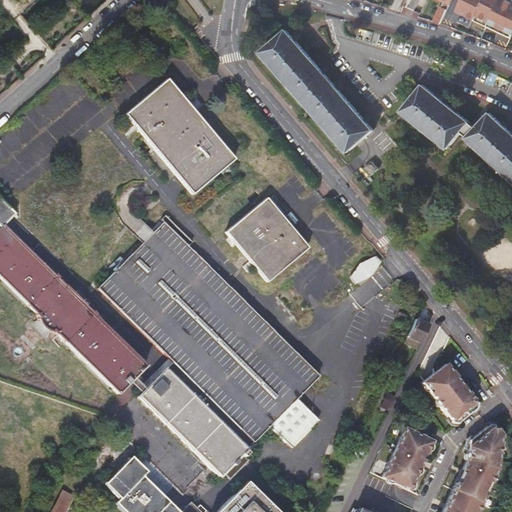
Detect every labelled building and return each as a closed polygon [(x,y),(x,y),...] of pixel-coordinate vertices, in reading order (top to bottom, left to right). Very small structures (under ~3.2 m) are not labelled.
[(406,0),(400,13),(408,15),(416,0),(415,0),(406,0)] [(439,7),(433,20),(440,25),(451,0),(439,0),(444,2),(441,8),(439,7)] [(460,0),(455,12),(486,27),(487,24),(498,0),(460,0)] [(498,0),(487,24),(511,35),(511,33),(511,2),(506,0),(498,0)] [(511,35),(487,24),(486,27),(509,38),(511,35)] [(374,130),(286,31),(262,52),(350,152),(374,130)] [(348,153),(350,152),(262,52),(260,54),(348,153)] [(233,159),(162,81),(122,116),(191,195),(233,159)] [(450,148),(463,132),(471,122),(425,84),(404,110),(450,148)] [(511,132),(491,113),(478,128),(469,138),(511,177),(511,132)] [(471,122),(463,132),(469,138),(478,128),(471,122)] [(379,169),(372,160),(364,168),(371,176),(379,169)] [(308,244),(265,197),(224,232),(249,260),(242,266),(248,272),(254,266),(267,281),(308,244)] [(0,201),(0,280),(35,316),(35,322),(49,336),(55,335),(116,395),(144,367),(27,251),(38,240),(0,201)] [(223,474),(229,480),(248,461),(245,458),(249,455),(247,453),(246,454),(245,452),(318,377),(162,224),(95,291),(171,365),(137,398),(218,480),(223,474)] [(145,240),(153,232),(144,224),(136,232),(145,240)] [(367,277),(377,265),(374,262),(364,264),(362,263),(358,264),(355,268),(357,271),(350,277),(353,281),(367,277)] [(311,309),(291,285),(279,296),(299,319),(311,309)] [(428,327),(415,321),(407,338),(420,345),(428,327)] [(420,345),(407,338),(404,344),(417,350),(420,345)] [(473,404),(444,366),(420,385),(450,424),(454,424),(473,411),(473,404)] [(394,398),(387,395),(382,406),(389,409),(394,398)] [(478,494),(483,483),(488,484),(494,471),(498,436),(491,427),(485,427),(468,441),(465,461),(461,472),(465,474),(460,485),(455,483),(441,511),(474,511),(482,496),(478,494)] [(408,492),(431,443),(404,430),(381,480),(408,492)] [(146,474),(130,458),(103,485),(118,500),(114,504),(122,511),(276,511),(247,483),(218,511),(199,511),(191,503),(182,511),(176,511),(142,478),(146,474)] [(461,472),(455,483),(460,485),(465,474),(461,472)] [(78,487),(66,481),(63,487),(75,493),(78,487)] [(488,484),(483,483),(478,494),(482,496),(488,484)] [(75,493),(63,487),(58,498),(69,504),(75,493)] [(53,509),(59,511),(65,511),(69,504),(58,498),(53,509)]
